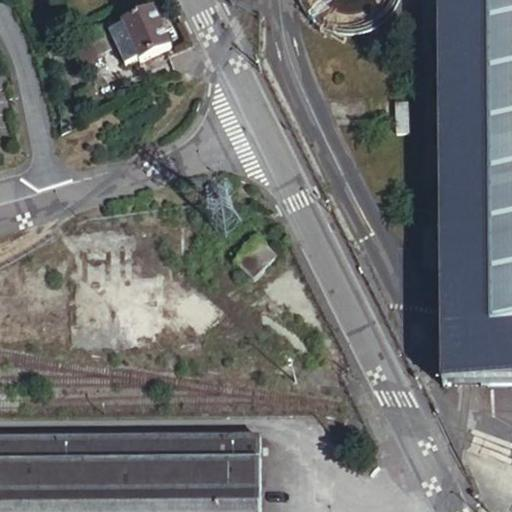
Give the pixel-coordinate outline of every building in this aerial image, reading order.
[(511,0),(440,0),(443,386),(466,386),(511,385),(511,0)] [(161,28),(153,13),(123,27),(124,30),(112,36),(127,68),(140,62),(141,64),(171,49),(164,35),(161,28)] [(102,61),(90,36),(73,44),(85,69),(102,61)] [(281,254),(261,235),(236,260),(256,279),(281,254)] [(261,511),(262,440),(0,441),(0,511),(261,511)]
